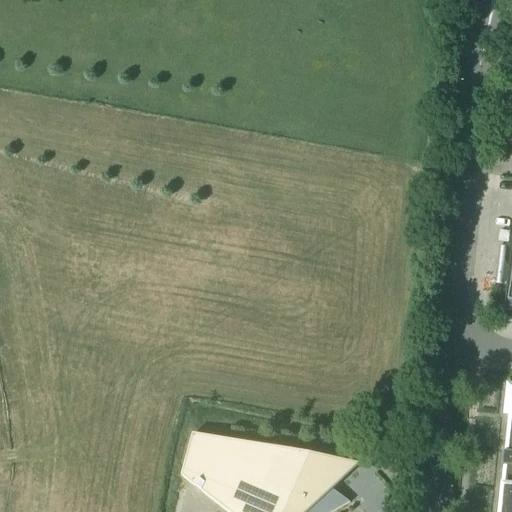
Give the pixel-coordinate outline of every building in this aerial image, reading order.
[(507,256),(501,312),(511,313),(511,219),(511,227),(507,256)] [(498,243),(508,244),(509,234),(499,233),(498,243)] [(502,410),(503,379),(496,379),(494,409),(502,410)] [(511,511),(511,384),(506,384),(503,414),(511,415),(511,417),(502,511),(511,511)] [(192,437),(180,478),(223,511),(336,511),(349,505),(330,491),(354,468),(359,466),(192,437)]
